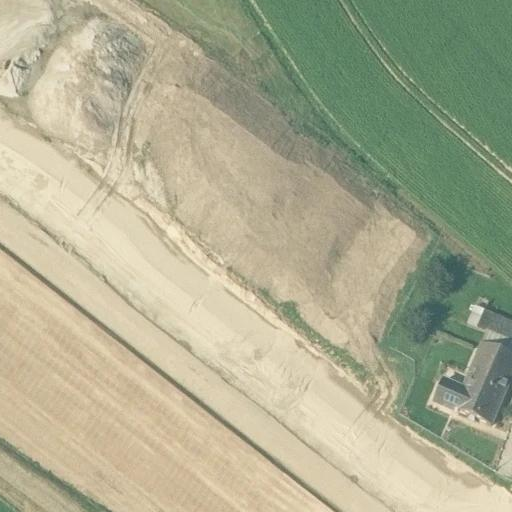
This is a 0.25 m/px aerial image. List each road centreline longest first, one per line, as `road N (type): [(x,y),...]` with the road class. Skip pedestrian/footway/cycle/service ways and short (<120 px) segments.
road 1 (unclassified): [(0,167),(441,511)]
road 2 (track): [(125,511),(0,412)]
